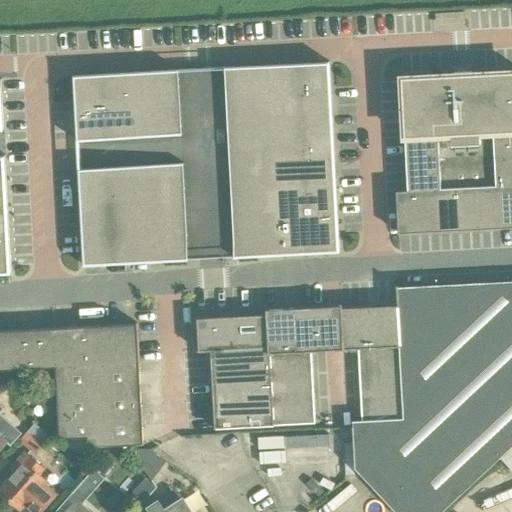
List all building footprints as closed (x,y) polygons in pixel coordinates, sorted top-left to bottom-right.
[(329,67),(269,70),(271,98),(272,126),(332,123),(329,67)] [(271,98),(269,70),(223,72),(224,100),(271,98)] [(454,74),(402,76),(408,190),(397,190),(399,233),(420,232),(440,231),(461,229),(482,228),(503,227),(511,226),(511,71),(472,73),(472,71),(454,72),(454,74)] [(200,74),(174,75),(175,105),(176,132),(178,162),(179,189),(181,220),(182,247),(209,246),(232,245),(230,218),(229,191),(227,160),(226,129),(224,100),(223,72),(200,74)] [(174,75),(135,77),(136,107),(175,105),(174,75)] [(76,110),(136,107),(135,77),(75,81),(76,110)] [(271,98),(224,100),(226,129),(272,126),(271,98)] [(175,105),(136,107),(138,134),(176,132),(175,105)] [(136,107),(76,110),(78,137),(138,134),(136,107)] [(332,123),(272,126),(273,158),(275,188),(335,185),(332,123)] [(227,160),(273,158),(272,126),(226,129),(227,160)] [(138,134),(140,164),(178,162),(176,132),(138,134)] [(140,164),(138,134),(78,137),(79,167),(140,164)] [(273,158),(227,160),(229,191),(275,188),(273,158)] [(178,162),(140,164),(141,191),(179,189),(178,162)] [(140,164),(79,167),(81,194),(141,191),(140,164)] [(335,185),(275,188),(276,215),(278,243),(338,240),(335,185)] [(275,188),(229,191),(230,218),(276,215),(275,188)] [(179,189),(141,191),(143,221),(181,220),(179,189)] [(141,191),(81,194),(84,252),(144,249),(143,221),(141,191)] [(276,215),(230,218),(232,245),(278,243),(276,215)] [(181,220),(143,221),(144,249),(182,247),(181,220)] [(511,280),(399,286),(407,420),(404,420),(354,422),(356,467),(397,511),(441,511),(500,457),(511,446),(511,280)] [(214,397),(215,427),(274,424),(316,422),(314,398),(313,374),(312,350),(343,349),(359,348),(360,371),(361,396),(362,417),(353,418),(354,422),(404,420),(403,393),(402,370),(400,346),(398,304),(370,306),(341,307),(340,305),(295,307),(268,309),(267,309),(267,313),(234,315),(198,317),(199,349),(199,350),(211,350),(213,373),(214,397)] [(139,361),(137,322),(109,323),(81,325),(54,326),(25,328),(0,329),(0,369),(28,368),(56,366),(57,392),(58,420),(59,438),(87,436),(88,446),(144,443),(142,415),(141,387),(139,361)] [(0,447),(6,440),(11,443),(21,431),(0,412),(0,411),(4,407),(0,403),(0,447)] [(0,489),(23,510),(25,506),(31,511),(40,511),(56,494),(44,484),(48,480),(41,474),(46,468),(34,457),(52,437),(35,422),(20,439),(31,449),(27,454),(25,452),(12,467),(16,470),(0,489)] [(511,446),(500,457),(511,469),(511,446)] [(131,448),(152,481),(167,461),(151,449),(131,448)] [(94,468),(54,511),(92,511),(83,503),(105,478),(94,468)] [(151,511),(191,511),(182,498),(165,510),(158,499),(148,506),(151,511)]
